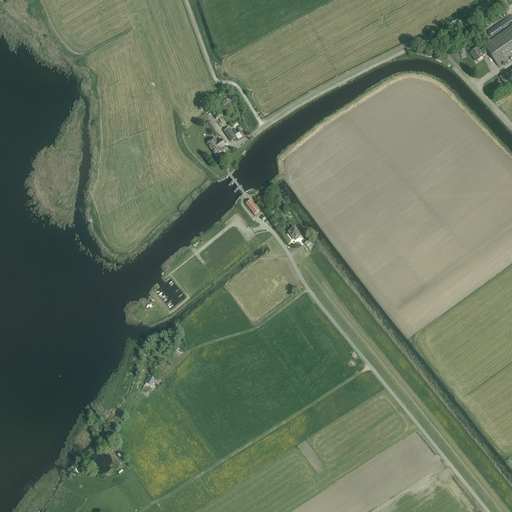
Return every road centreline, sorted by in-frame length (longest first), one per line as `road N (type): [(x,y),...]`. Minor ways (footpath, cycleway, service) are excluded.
road 1 (unclassified): [(487,511),(311,294),(261,219)]
road 2 (track): [(140,511),(370,366)]
road 3 (unclassified): [(250,135),(416,41),(435,44)]
road 4 (track): [(186,354),(257,327),(307,288)]
